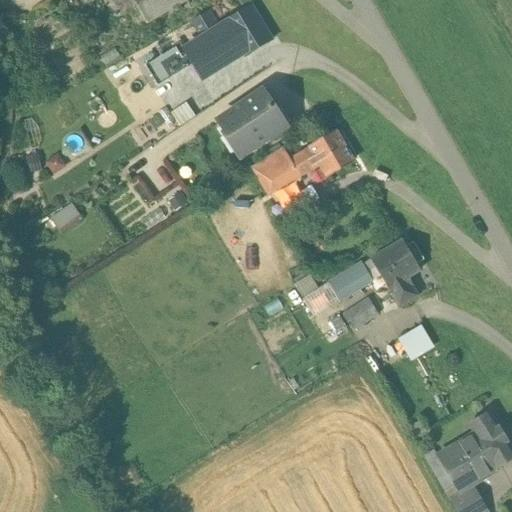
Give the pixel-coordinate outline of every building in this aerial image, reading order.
[(119,0),(126,11),(129,10),(134,17),(141,13),(133,0),(119,0)] [(133,0),(141,13),(148,25),(188,0),(223,0),(225,2),(228,0),(133,0)] [(251,7),(225,23),(226,24),(219,28),(209,11),(191,22),(202,39),(206,46),(216,62),(220,67),(244,53),(245,56),(271,39),(251,7)] [(202,39),(191,22),(182,28),(192,45),(202,39)] [(192,45),(189,47),(194,54),(206,46),(202,39),(192,45)] [(172,41),(144,59),(149,67),(160,60),(159,58),(177,47),(172,41)] [(206,46),(194,54),(204,70),(216,62),(206,46)] [(177,47),(159,58),(160,60),(169,74),(171,77),(189,66),(177,47)] [(160,60),(149,67),(158,80),(169,74),(160,60)] [(262,92),(219,121),(227,133),(224,135),(239,158),(285,127),(262,92)] [(170,110),(178,124),(193,115),(184,101),(170,110)] [(336,132),(310,148),(320,166),(326,177),(353,161),(336,132)] [(283,147),(251,168),(268,196),(299,178),(289,160),(290,160),(283,147)] [(290,160),(289,160),(299,178),(320,166),(310,148),(290,160)] [(51,173),(65,165),(56,151),(42,160),(51,173)] [(57,227),(76,211),(68,201),(49,217),(57,227)] [(65,234),(83,219),(77,212),(60,227),(65,234)] [(401,242),(371,259),(399,307),(418,296),(407,278),(419,272),(401,242)] [(361,259),(300,291),(311,313),(372,281),(361,259)] [(368,297),(338,313),(347,330),(377,315),(368,297)] [(419,330),(417,327),(406,333),(416,351),(432,342),(424,327),(419,330)] [(315,361),(289,377),(296,388),(322,372),(315,361)] [(511,448),(490,412),(468,425),(474,435),(442,455),(463,489),(474,482),(511,459),(511,448)] [(455,485),(434,450),(424,456),(445,492),(455,485)] [(483,511),(486,511),(472,488),(450,501),(456,511),(483,511)]
